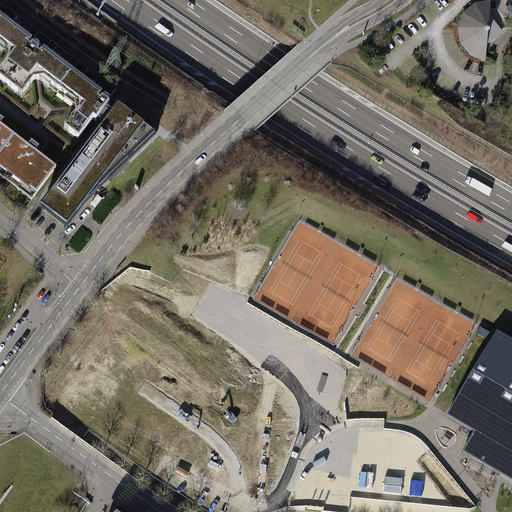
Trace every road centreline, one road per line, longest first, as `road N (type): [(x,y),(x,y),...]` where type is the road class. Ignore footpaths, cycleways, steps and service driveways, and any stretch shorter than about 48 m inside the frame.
road 1 (motorway): [(120,0),(511,250)]
road 2 (motorway): [(511,208),(183,0)]
road 3 (primary): [(309,57),(128,224),(79,288)]
road 4 (unclassified): [(161,511),(0,395)]
road 5 (primary): [(79,288),(0,394)]
